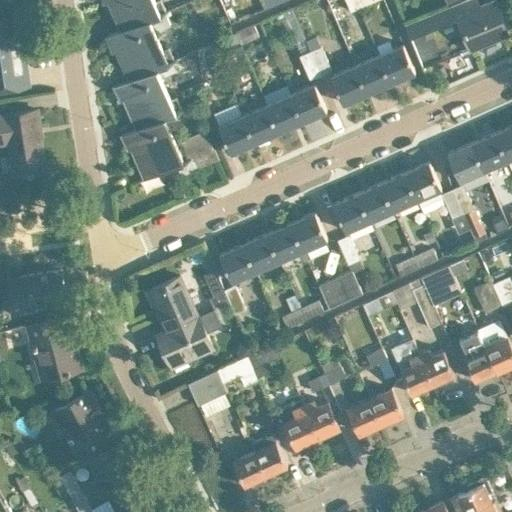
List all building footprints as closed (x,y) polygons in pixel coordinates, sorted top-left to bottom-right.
[(149,17),(163,11),(167,9),(162,0),(101,0),(103,3),(109,0),(112,0),(124,28),(149,17)] [(362,5),(359,0),(346,0),(351,10),(362,5)] [(508,30),(495,0),(490,0),(480,4),(478,0),(462,0),(459,1),(458,0),(448,4),(442,7),(460,49),(508,30)] [(155,31),(169,23),(163,11),(149,17),(124,28),(107,36),(113,51),(119,48),(132,77),(156,66),(171,59),(174,58),(168,46),(163,48),(155,31)] [(26,40),(23,15),(0,18),(0,87),(28,83),(24,59),(19,60),(16,41),(26,40)] [(258,35),(253,23),(235,31),(239,40),(240,40),(241,41),(258,35)] [(216,52),(217,52),(218,52),(219,53),(232,47),(231,43),(239,40),(235,31),(211,41),(216,52)] [(223,70),(219,60),(217,52),(216,52),(211,41),(198,47),(201,75),(223,70)] [(403,42),(379,53),(391,80),(415,70),(403,42)] [(332,69),(321,43),(299,53),(310,78),(332,69)] [(391,80),(379,53),(355,64),(367,91),(391,80)] [(161,76),(176,70),(171,59),(156,66),(132,77),(115,84),(121,100),(127,97),(140,126),(164,115),(181,107),(176,94),(170,97),(161,76)] [(331,74),(343,101),(367,91),(355,64),(331,74)] [(315,81),(291,92),(303,119),(327,109),(315,81)] [(291,92),(287,82),(263,93),(279,130),(303,119),(291,92)] [(263,93),(240,104),(244,113),(243,113),(255,140),(279,130),(263,93)] [(40,126),(37,108),(6,113),(7,114),(0,114),(0,141),(9,140),(15,174),(44,169),(38,126),(40,126)] [(219,124),(231,151),(255,140),(243,113),(219,124)] [(205,129),(176,142),(164,115),(140,126),(122,134),(129,149),(135,146),(148,176),(177,163),(182,173),(218,157),(205,129)] [(511,167),(511,122),(496,130),(508,157),(511,168),(511,167)] [(508,157),(496,130),(472,140),(484,168),(508,157)] [(448,151),(460,179),(484,168),(472,140),(448,151)] [(441,187),(429,159),(405,170),(418,197),(441,187)] [(405,170),(382,180),(394,208),(418,197),(405,170)] [(394,208),(382,180),(358,191),(370,218),(394,208)] [(463,210),(475,235),(484,230),(463,182),(453,187),(463,210)] [(453,187),(442,192),(452,215),(463,210),(453,187)] [(334,201),(346,229),(370,218),(358,191),(334,201)] [(328,237),(315,210),(291,220),(304,248),(328,237)] [(291,220),(267,231),(280,258),(304,248),(291,220)] [(256,269),(280,258),(267,231),(243,241),(256,269)] [(338,238),(349,262),(360,257),(349,233),(338,238)] [(220,252),(232,279),(256,269),(243,241),(220,252)] [(436,256),(431,245),(414,253),(418,264),(436,256)] [(395,261),(400,272),(418,264),(414,253),(395,261)] [(462,291),(448,262),(420,275),(434,304),(462,291)] [(215,267),(204,272),(213,294),(209,296),(214,307),(229,300),(215,267)] [(8,276),(11,296),(14,313),(33,310),(33,305),(66,300),(61,268),(8,276)] [(351,268),(317,283),(328,306),(362,290),(351,268)] [(180,274),(151,287),(169,327),(169,328),(197,314),(188,292),(180,274)] [(511,297),(511,282),(508,274),(491,282),(501,303),(511,297)] [(441,321),(420,275),(390,288),(399,308),(417,300),(429,327),(441,321)] [(488,283),(486,278),(473,284),(485,310),(501,303),(491,282),(488,283)] [(225,288),(235,311),(246,306),(236,283),(225,288)] [(282,313),(286,324),(305,316),(300,305),(301,305),(295,292),(285,297),(291,309),(282,313)] [(375,296),(363,302),(367,313),(380,307),(375,296)] [(318,297),(301,305),(300,305),(305,316),(322,308),(318,297)] [(163,330),(157,332),(170,362),(188,354),(211,344),(206,330),(221,324),(214,307),(199,313),(197,314),(169,328),(169,327),(163,330)] [(59,330),(55,315),(21,325),(24,339),(31,337),(41,377),(81,366),(70,327),(59,330)] [(486,344),(479,327),(459,336),(466,353),(464,354),(475,378),(497,369),(486,344)] [(486,344),(497,369),(511,361),(511,345),(507,334),(486,344)] [(412,336),(391,346),(401,367),(403,373),(412,392),(433,382),(419,351),(412,336)] [(246,354),(252,367),(253,366),(280,355),(274,341),(252,351),(252,352),(246,354)] [(382,346),(366,354),(370,363),(377,360),(384,375),(393,371),(386,356),(382,346)] [(420,351),(419,351),(433,382),(455,372),(447,354),(444,348),(432,353),(429,347),(427,348),(420,351)] [(244,383),(258,377),(253,366),(252,367),(246,354),(240,357),(217,367),(223,379),(240,372),(244,383)] [(322,362),(326,370),(324,371),(341,409),(349,406),(360,430),(381,421),(370,396),(350,405),(337,377),(345,374),(337,356),(322,362)] [(312,390),(320,386),(327,401),(317,405),(314,399),(304,404),(318,434),(339,424),(334,413),(341,409),(324,371),(322,372),(317,361),(305,366),(309,377),(307,378),(312,390)] [(195,378),(189,381),(199,403),(227,389),(217,368),(195,378)] [(403,411),(392,386),(370,396),(381,421),(403,411)] [(54,409),(81,458),(105,445),(98,432),(109,426),(89,390),(54,409)] [(302,405),(299,397),(279,406),(296,444),(318,434),(304,404),(302,405)] [(251,441),(255,449),(266,473),(288,463),(273,431),(251,441)] [(10,454),(23,448),(17,437),(5,443),(10,454)] [(127,437),(117,442),(122,450),(131,445),(127,437)] [(87,459),(98,478),(125,464),(114,445),(87,459)] [(266,473),(255,449),(234,459),(245,483),(266,473)] [(59,474),(81,511),(91,506),(69,468),(59,474)] [(465,489),(458,492),(466,511),(497,511),(495,506),(488,491),(492,489),(485,475),(463,485),(465,489)] [(130,511),(118,511),(115,506),(114,507),(116,511),(157,511),(160,510),(145,484),(132,492),(140,506),(130,511)] [(449,511),(443,499),(422,508),(423,511),(449,511)]
